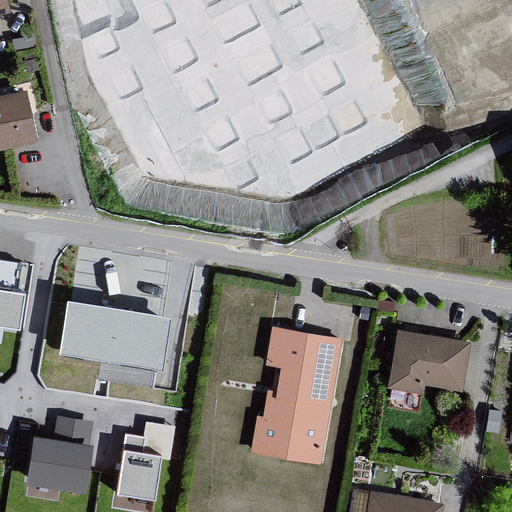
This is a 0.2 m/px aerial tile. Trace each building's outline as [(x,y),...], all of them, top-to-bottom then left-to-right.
[(0,0),(0,18),(8,17),(4,0),(0,0)] [(356,0),(74,0),(88,70),(146,179),(290,202),(427,126),(356,0)] [(25,96),(0,100),(0,152),(35,146),(25,96)] [(0,324),(20,327),(25,292),(18,292),(22,265),(0,261),(0,324)] [(168,317),(69,301),(61,353),(160,369),(168,317)] [(343,343),(272,330),(263,368),(278,373),(276,396),(267,395),(263,420),(256,419),(249,458),(321,469),(343,343)] [(470,345),(397,334),(389,392),(425,398),(426,392),(462,398),(470,345)] [(93,422),(58,416),(54,441),(36,438),(29,482),(86,491),(93,446),(90,445),(93,422)] [(176,427),(145,422),(143,437),(125,434),(114,507),(147,511),(152,511),(160,458),(171,460),(176,427)] [(440,511),(441,508),(371,496),(368,511),(440,511)]
